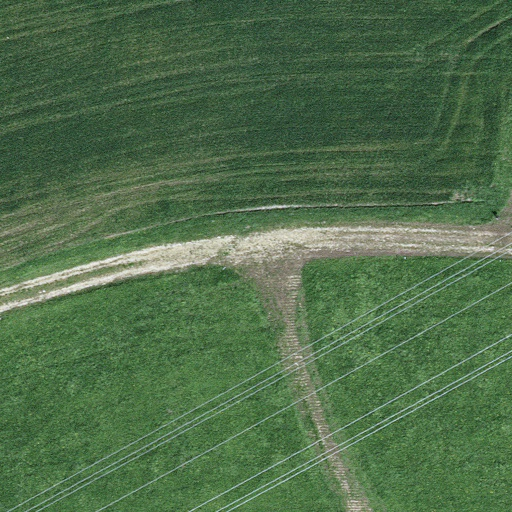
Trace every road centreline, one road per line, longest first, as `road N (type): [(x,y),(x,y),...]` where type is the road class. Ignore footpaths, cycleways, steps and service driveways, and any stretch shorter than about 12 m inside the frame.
road 1 (track): [(0,309),(272,249),(511,244)]
road 2 (track): [(349,511),(273,336),(272,249)]
